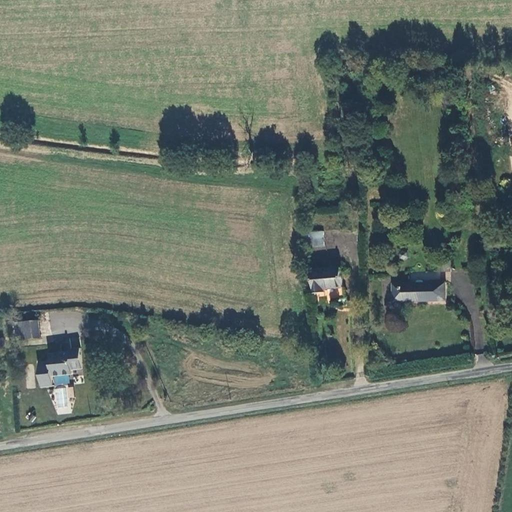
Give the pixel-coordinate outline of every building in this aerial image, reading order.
[(381,186),(381,179),(371,178),(371,186),(381,186)] [(312,232),(307,232),(308,243),(308,247),(326,247),(326,232),(312,232)] [(452,272),(452,253),(440,253),(440,272),(452,272)] [(312,267),(314,294),(341,292),(339,265),(312,267)] [(418,284),(394,285),(395,303),(447,301),(447,284),(425,284),(425,282),(424,281),(419,281),(418,282),(418,284)] [(20,344),(37,342),(35,324),(27,325),(26,326),(18,327),(20,344)] [(81,373),(78,352),(67,354),(67,357),(46,360),(47,366),(35,368),(38,387),(51,385),(51,383),(71,380),(70,375),(81,373)] [(52,392),(51,385),(38,387),(39,394),(52,392)]
